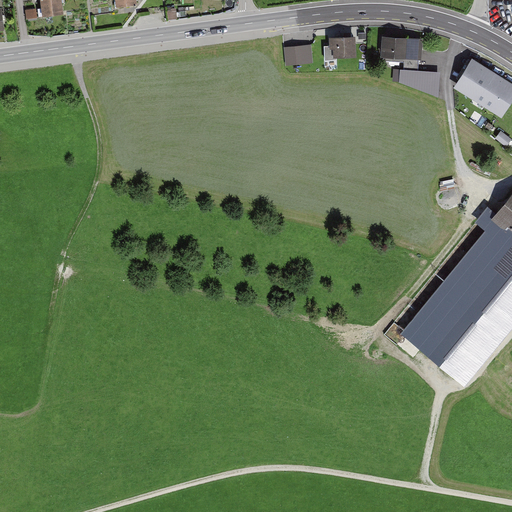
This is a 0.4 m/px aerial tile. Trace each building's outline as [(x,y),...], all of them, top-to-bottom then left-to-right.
[(40,0),(43,18),(64,15),(61,0),(40,0)] [(36,8),(26,10),(27,19),(37,18),(36,8)] [(333,44),(329,44),(329,56),(361,55),(360,34),(333,36),(333,44)] [(423,38),(385,36),(383,60),(406,61),(405,69),(418,70),(418,58),(422,58),(423,38)] [(287,64),(312,62),(310,47),(286,50),(287,64)] [(511,97),(511,83),(471,59),(455,86),(502,114),(511,97)] [(405,69),(395,69),(394,81),(399,81),(438,94),(440,71),(418,70),(405,69)] [(511,139),(501,131),(496,137),(506,145),(511,139)] [(511,192),(498,211),(511,222),(511,192)] [(511,323),(511,225),(490,208),(478,222),(487,230),(402,332),(463,382),(511,323)]
